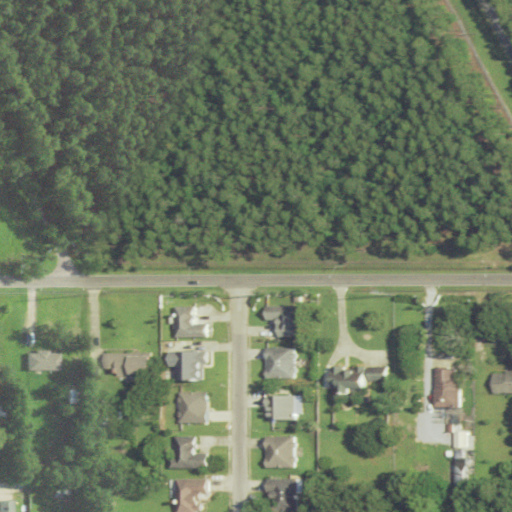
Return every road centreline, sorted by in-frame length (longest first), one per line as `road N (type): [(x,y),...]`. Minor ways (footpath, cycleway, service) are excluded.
road 1 (tertiary): [(0,282),(511,280)]
road 2 (residential): [(239,280),(239,511)]
